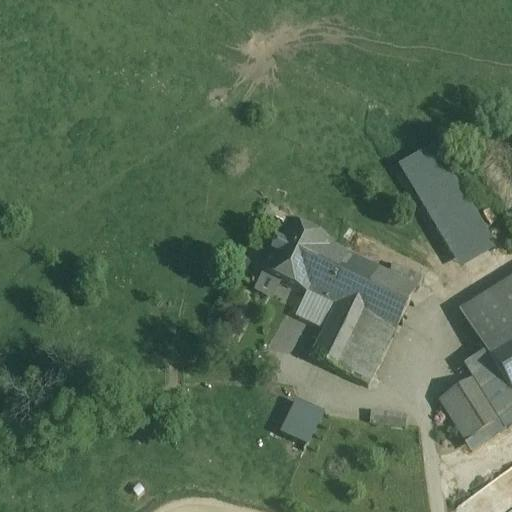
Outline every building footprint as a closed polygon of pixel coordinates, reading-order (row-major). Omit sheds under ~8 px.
[(450,271),(490,253),(439,143),(399,162),(450,271)] [(332,246),(288,225),(263,275),(308,297),(309,294),(337,307),(395,335),(417,290),(330,249),(332,246)] [(477,380),(439,404),(467,447),(505,423),(510,431),(511,429),(511,282),(461,315),(487,355),(469,367),(477,380)] [(395,335),(337,307),(311,361),(370,389),(395,335)] [(323,416),(299,404),(283,437),(305,451),(323,416)] [(403,431),(406,418),(374,411),(371,423),(403,431)]
